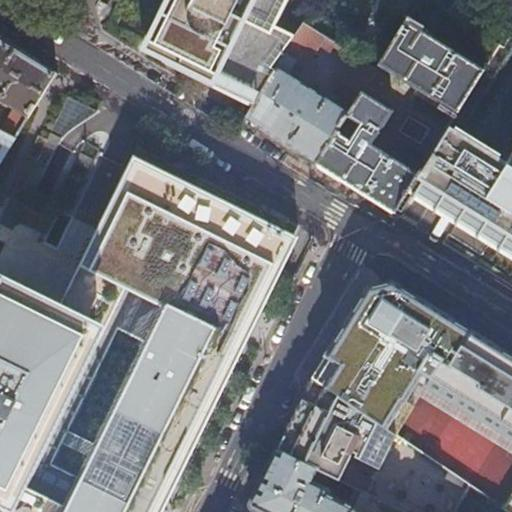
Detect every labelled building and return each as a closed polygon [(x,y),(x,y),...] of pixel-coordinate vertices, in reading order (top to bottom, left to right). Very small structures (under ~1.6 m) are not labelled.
[(174,0),(165,21),(152,47),(164,53),(182,62),(233,87),(260,101),(278,69),(276,67),(297,36),(278,26),(290,0),(174,0)] [(484,68),(408,20),(381,63),(457,112),(484,68)] [(260,101),(248,120),(291,146),(319,164),(351,112),(290,74),(298,60),(307,66),(323,43),(333,50),(339,41),(307,22),(297,36),(276,67),(278,69),(260,101)] [(0,94),(1,98),(32,116),(59,72),(0,35),(0,94)] [(379,67),(355,52),(336,84),(359,99),(364,91),(379,67)] [(351,112),(319,164),(353,185),(361,190),(395,211),(409,188),(419,172),(374,142),(394,110),(364,91),(359,99),(351,112)] [(511,151),(506,162),(449,125),(419,172),(409,188),(445,210),(490,238),(511,252),(511,151)] [(0,167),(19,137),(0,127),(0,167)] [(300,239),(262,220),(218,197),(165,170),(138,156),(103,224),(63,304),(0,272),(0,511),(163,511),(233,371),(270,298),(300,239)] [(326,386),(375,419),(406,369),(489,422),(495,412),(498,406),(511,383),(511,355),(441,311),(395,282),(368,289),(314,379),(326,386)] [(316,406),(326,386),(314,379),(303,401),(316,406)] [(186,489),(192,492),(225,424),(245,384),(239,381),(220,420),(186,489)] [(511,383),(498,406),(504,410),(506,407),(511,410),(511,383)] [(397,434),(375,419),(326,386),(316,406),(303,401),(289,429),(312,440),(303,457),(280,446),(278,450),(324,473),(340,481),(354,454),(382,467),(397,434)] [(511,422),(495,412),(489,422),(457,475),(475,487),(506,508),(511,498),(511,422)] [(354,511),(364,493),(356,489),(348,504),(311,484),(315,476),(321,479),(324,473),(278,450),(251,506),(253,507),(253,508),(261,511),(354,511)] [(364,511),(372,497),(364,493),(354,511),(364,511)]
